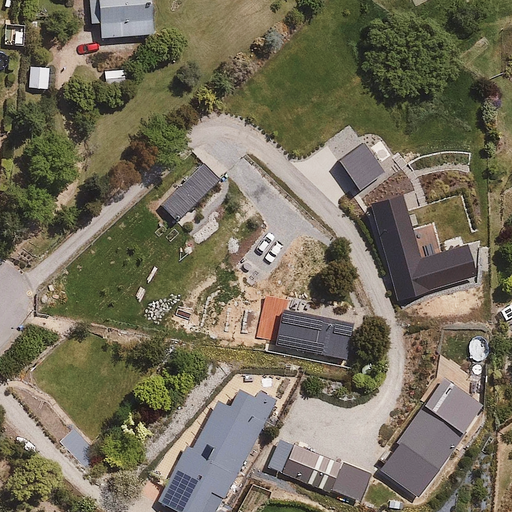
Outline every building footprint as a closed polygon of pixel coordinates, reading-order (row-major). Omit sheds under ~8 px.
[(91,0),(93,20),(103,20),(104,34),(155,32),(153,0),(91,0)] [(53,63),(34,64),(35,86),(54,85),(53,63)] [(127,66),(101,67),(102,83),(127,83),(127,66)] [(0,357),(0,375),(5,381),(52,339),(38,323),(0,357)] [(189,440),(158,499),(185,511),(219,511),(278,401),(243,382),(232,403),(220,397),(195,443),(189,440)] [(97,457),(78,433),(63,445),(81,469),(97,457)]
